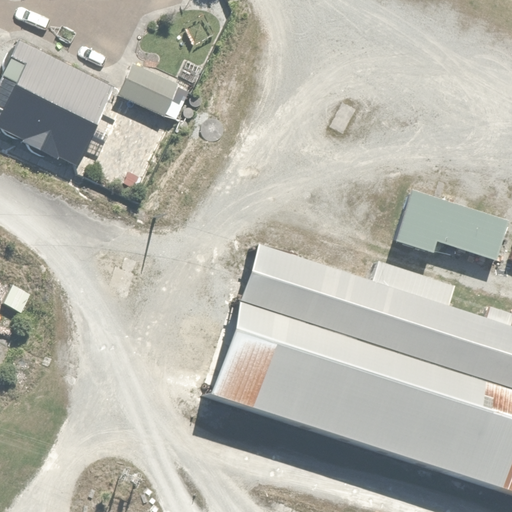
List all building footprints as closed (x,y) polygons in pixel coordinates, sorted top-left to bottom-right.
[(490,0),(431,0),(459,14),(454,24),(490,43),(508,9),(490,0)] [(29,53),(0,112),(0,129),(63,160),(99,87),(29,53)] [(129,65),(113,99),(163,122),(179,88),(129,65)] [(495,223),(393,192),(378,242),(418,255),(422,242),(483,261),(495,223)] [(511,210),(484,282),(511,293),(511,210)] [(198,402),(511,505),(511,332),(250,246),(198,402)] [(8,285),(0,299),(0,308),(18,318),(30,296),(8,285)]
